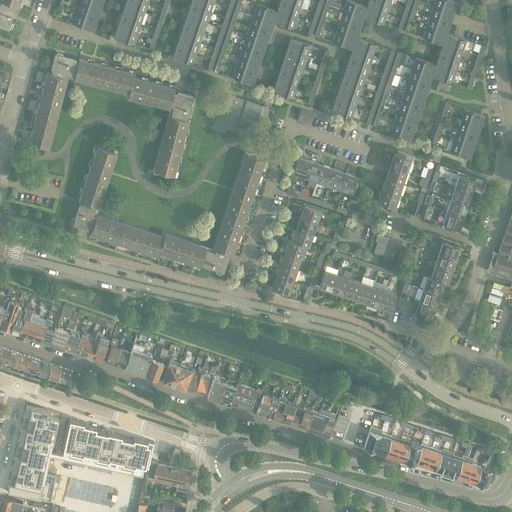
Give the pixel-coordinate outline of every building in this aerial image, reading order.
[(0,25),(9,28),(12,20),(14,16),(16,10),(17,6),(19,7),(21,0),(1,0),(0,5),(0,25)] [(81,0),(81,3),(97,8),(100,9),(103,0),(81,0)] [(127,0),(125,6),(128,7),(145,13),(148,2),(141,0),(127,0)] [(192,0),(191,5),(194,7),(210,13),(214,2),(207,0),(192,0)] [(281,0),(281,2),(284,3),(300,8),(301,7),(303,0),(281,0)] [(347,0),(344,10),(360,15),(364,17),(367,7),(365,6),(364,5),(363,5),(347,0)] [(369,0),(367,7),(371,8),(387,13),(391,3),(381,0),(369,0)] [(450,0),(435,0),(433,6),(453,13),(457,2),(450,0)] [(278,11),(297,18),(299,12),(300,8),(284,3),(281,2),(278,11)] [(81,3),(77,13),(93,19),(97,20),(100,9),(97,8),(81,3)] [(257,4),(254,15),(270,21),(273,22),(277,11),(257,4)] [(191,5),(187,16),(191,17),(207,22),(210,13),(194,7),(191,5)] [(125,6),(121,16),(125,18),(141,23),(145,13),(128,7),(125,6)] [(433,6),(430,16),(450,23),(453,13),(433,6)] [(367,7),(363,18),(367,19),(372,21),(383,25),(387,13),(371,8),(367,7)] [(344,10),(340,20),(357,26),(360,27),(364,17),(360,15),(344,10)] [(277,11),(273,22),(274,22),(276,23),(277,23),(293,29),(297,18),(278,11),(277,11)] [(77,13),(73,24),(90,29),(93,31),(97,20),(93,19),(77,13)] [(253,15),(250,25),(266,31),(270,32),(273,22),(270,21),(254,15),(253,15)] [(121,16),(118,27),(121,28),(138,34),(141,23),(125,18),(121,16)] [(187,16),(184,26),(203,33),(207,22),(191,17),(187,16)] [(430,16),(427,27),(446,33),(450,23),(430,16)] [(340,20),(337,31),(353,37),(356,38),(357,35),(360,27),(357,26),(340,20)] [(250,25),(247,35),(263,41),(267,42),(270,32),(266,31),(250,25)] [(184,26),(180,36),(184,37),(200,43),(203,33),(184,26)] [(118,27),(114,38),(118,39),(134,45),(138,34),(121,28),(118,27)] [(427,27),(423,38),(442,44),(446,33),(427,27)] [(337,31),(333,42),(349,48),(351,48),(353,49),(356,38),(353,37),(337,31)] [(448,34),(444,44),(447,45),(463,51),(466,40),(450,35),(448,34)] [(247,35),(243,46),(259,52),(263,53),(263,52),(267,42),(263,41),(247,35)] [(180,36),(177,46),(180,48),(197,53),(200,43),(184,37),(180,36)] [(357,38),(353,48),(357,50),(373,55),(377,45),(364,40),(360,39),(357,38)] [(291,39),(287,49),(291,51),(307,56),(311,46),(294,40),(291,39)] [(444,44),(441,55),(443,55),(459,61),(463,51),(447,45),(444,44)] [(177,46),(173,58),(176,59),(193,64),(197,53),(180,48),(177,46)] [(240,56),(256,62),(260,63),(263,53),(259,52),(243,46),(240,56)] [(353,48),(350,59),(353,60),(369,66),(373,55),(357,50),(353,48)] [(287,49),(284,60),(287,61),(304,67),(307,56),(291,51),(287,49)] [(47,72),(29,141),(47,146),(65,77),(66,74),(74,76),(74,77),(129,91),(128,95),(170,106),(173,106),(171,115),(170,115),(156,171),(174,176),(189,120),(185,119),(185,117),(187,117),(192,96),(177,92),(177,94),(174,93),(175,88),(134,77),(135,73),(79,59),(78,62),(76,62),(76,60),(55,54),(51,70),(53,70),(52,73),(47,72)] [(441,55),(437,65),(440,66),(456,71),(459,61),(443,55),(441,55)] [(240,56),(236,67),(252,72),(256,73),(260,63),(256,62),(240,56)] [(416,58),(412,69),(429,75),(432,76),(436,65),(432,64),(416,58)] [(350,59),(346,69),(350,70),(366,76),(369,66),(353,60),(350,59)] [(284,60),(280,70),(284,72),(300,77),(304,67),(287,61),(284,60)] [(310,61),(308,67),(315,70),(317,64),(310,61)] [(437,65),(433,76),(436,77),(441,79),(452,82),(456,71),(440,66),(437,65)] [(236,67),(232,78),(249,83),(252,85),(256,73),(252,72),(236,67)] [(346,69),(343,80),(346,81),(362,86),(366,76),(350,70),(346,69)] [(412,69),(409,79),(425,85),(429,86),(432,76),(429,75),(412,69)] [(280,70),(277,81),(280,82),(297,87),(300,77),(284,72),(280,70)] [(409,79),(406,89),(422,94),(426,96),(429,86),(425,85),(409,79)] [(343,80),(339,91),(342,92),(359,97),(362,86),(346,81),(343,80)] [(277,81),(273,92),(277,93),(293,98),(297,87),(280,82),(277,81)] [(406,89),(402,100),(415,105),(418,106),(422,107),(426,96),(422,94),(406,89)] [(339,91),(336,100),(339,101),(355,107),(359,97),(342,92),(339,91)] [(230,95),(223,116),(268,131),(275,110),(230,95)] [(336,100),(332,112),(335,113),(352,118),(355,108),(355,107),(339,101),(336,100)] [(402,100),(398,110),(415,116),(418,117),(422,107),(418,106),(415,105),(402,100)] [(301,109),(297,121),(310,125),(314,114),(301,109)] [(464,109),(460,120),(477,125),(481,127),(485,116),(481,115),(464,109)] [(398,110),(395,121),(408,125),(411,126),(415,127),(418,117),(415,116),(398,110)] [(460,120),(457,131),(473,136),(478,138),(481,127),(477,125),(460,120)] [(395,121),(391,132),(408,137),(411,138),(415,127),(411,126),(408,125),(395,121)] [(457,131),(453,141),(470,146),(474,148),(478,138),(473,136),(457,131)] [(453,141),(450,151),(466,157),(471,158),(474,148),(470,146),(453,141)] [(81,202),(73,225),(91,231),(90,234),(158,257),(160,253),(200,266),(200,264),(224,272),(230,254),(233,255),(265,160),(247,155),(214,252),(164,236),(163,239),(93,216),(114,153),(97,147),(79,201),(81,202)] [(394,153),(390,166),(407,171),(411,159),(412,159),(413,157),(397,151),(396,154),(394,153)] [(293,173),(304,177),(310,160),(298,156),(293,173)] [(310,160),(304,177),(310,179),(308,185),(315,187),(317,181),(322,164),(310,160)] [(322,164),(317,181),(328,185),(334,168),(322,164)] [(390,166),(386,178),(403,183),(407,171),(390,166)] [(334,168),(328,185),(340,189),(346,172),(334,168)] [(346,172),(340,189),(353,193),(358,177),(346,172)] [(459,175),(455,188),(471,193),(476,181),(459,175)] [(386,178),(382,190),(399,195),(403,183),(386,178)] [(286,193),(298,197),(299,193),(300,193),(300,191),(288,187),(286,193)] [(455,188),(451,199),(467,205),(471,193),(455,188)] [(385,204),(383,208),(396,212),(397,208),(395,207),(399,195),(382,190),(378,202),(385,204)] [(451,199),(447,211),(463,217),(467,205),(451,199)] [(410,213),(417,215),(421,203),(417,201),(415,200),(410,213)] [(424,204),(420,216),(426,218),(430,206),(429,205),(424,204)] [(304,205),(300,217),(317,223),(321,211),(304,205)] [(447,211),(442,224),(459,229),(463,217),(447,211)] [(511,211),(495,262),(492,269),(502,273),(503,270),(511,273),(511,211)] [(300,217),(296,229),(313,235),(317,223),(300,217)] [(296,229),(292,241),(305,246),(309,247),(313,235),(296,229)] [(422,232),(418,244),(424,246),(428,234),(422,232)] [(378,240),(374,252),(383,255),(388,238),(378,234),(376,240),(378,240)] [(288,240),(284,252),(301,257),(305,246),(292,241),(288,240)] [(443,242),(439,254),(456,259),(460,247),(443,242)] [(284,252),(280,264),(297,269),(301,257),(284,252)] [(342,258),(352,261),(354,262),(356,258),(353,257),(344,254),(342,258)] [(439,254),(435,266),(452,271),(456,259),(439,254)] [(354,262),(357,263),(366,266),(367,262),(356,258),(354,262)] [(366,266),(378,270),(380,266),(367,262),(366,266)] [(280,264),(276,276),(293,281),(297,269),(280,264)] [(380,266),(378,270),(390,274),(391,270),(380,266)] [(435,266),(431,277),(431,278),(444,282),(447,284),(452,271),(435,266)] [(319,287),(331,291),(337,274),(325,270),(319,287)] [(337,274),(331,291),(343,295),(349,278),(351,272),(345,270),(342,276),(337,274)] [(289,293),(293,281),(276,276),(272,288),(289,293)] [(427,276),(423,288),(440,294),(444,282),(431,278),(431,277),(427,276)] [(349,278),(343,295),(355,299),(361,282),(349,278)] [(361,282),(355,299),(367,303),(373,287),(361,282)] [(303,298),(309,300),(313,288),(309,286),(309,287),(307,286),(303,298)] [(6,287),(4,293),(10,295),(12,289),(6,287)] [(373,287),(367,303),(379,307),(385,291),(373,287)] [(423,288),(419,300),(436,306),(440,294),(423,288)] [(385,291),(379,307),(391,311),(397,295),(385,291)] [(0,305),(0,327),(0,328),(7,308),(10,299),(7,298),(7,300),(5,300),(3,306),(0,305)] [(414,299),(410,311),(431,318),(436,306),(419,300),(414,299)] [(7,308),(0,328),(10,331),(17,308),(19,303),(9,300),(7,308)] [(74,310),(64,306),(61,316),(71,318),(72,316),(74,310)] [(17,308),(10,331),(19,334),(24,317),(20,316),(22,310),(17,308)] [(24,317),(19,334),(41,341),(48,319),(49,318),(46,317),(46,319),(44,319),(43,324),(30,319),(33,310),(27,308),(24,317)] [(48,319),(41,341),(49,343),(54,329),(53,329),(50,328),(52,320),(48,319)] [(54,329),(49,343),(63,348),(69,331),(54,327),(53,329),(54,329)] [(69,331),(63,348),(76,352),(81,337),(81,335),(78,334),(69,331)] [(90,338),(84,355),(93,358),(100,339),(102,334),(98,333),(95,340),(90,338)] [(81,337),(76,352),(84,355),(90,338),(81,335),(81,337)] [(111,345),(105,362),(113,365),(119,348),(114,346),(117,337),(113,336),(110,343),(112,344),(112,345),(111,345)] [(103,340),(100,339),(93,358),(102,361),(107,344),(102,342),(103,340)] [(130,352),(124,368),(134,372),(143,347),(139,345),(134,343),(132,349),(130,352)] [(143,347),(134,372),(144,375),(152,354),(146,352),(148,348),(143,347)] [(5,348),(1,360),(12,363),(17,352),(5,348)] [(119,348),(113,365),(124,368),(130,352),(119,348)] [(17,352),(12,363),(24,367),(28,355),(17,352)] [(158,380),(159,377),(162,366),(166,356),(160,354),(158,361),(152,359),(146,376),(158,380)] [(28,355),(24,367),(36,371),(40,360),(28,355)] [(40,360),(36,371),(47,375),(51,364),(40,360)] [(162,366),(159,377),(163,378),(162,381),(173,385),(180,365),(169,361),(167,367),(162,366)] [(51,364),(47,375),(57,378),(57,379),(61,367),(51,364)] [(180,365),(173,385),(185,389),(192,369),(180,365)] [(203,368),(195,392),(204,395),(211,376),(205,374),(207,367),(206,367),(204,366),(203,366),(203,368)] [(61,367),(57,379),(60,380),(69,383),(73,371),(61,367)] [(186,389),(195,392),(203,368),(199,367),(198,369),(199,369),(198,372),(193,370),(186,389)] [(207,396),(219,400),(226,379),(214,375),(207,396)] [(226,379),(219,400),(230,404),(237,383),(226,379)] [(237,383),(230,404),(250,411),(252,407),(254,408),(256,402),(258,402),(263,390),(258,388),(257,390),(237,383)] [(263,393),(256,413),(265,416),(271,396),(263,393)] [(271,396),(265,416),(273,418),(280,395),(278,399),(271,396)] [(280,395),(273,418),(283,422),(287,411),(282,410),(285,401),(287,398),(280,395)] [(285,401),(282,410),(287,411),(283,422),(289,424),(296,405),(297,400),(289,397),(287,402),(285,401)] [(27,405),(8,491),(51,501),(56,475),(46,473),(59,412),(27,405)] [(296,405),(289,424),(298,427),(304,408),(296,405)] [(304,408),(298,427),(305,429),(312,410),(304,408)] [(319,413),(313,432),(320,435),(327,416),(328,411),(321,409),(319,413)] [(312,410),(305,429),(313,432),(319,413),(312,410)] [(327,416),(320,435),(328,437),(335,419),(327,416)] [(69,418),(63,448),(70,449),(70,451),(83,454),(84,452),(96,455),(95,457),(109,460),(109,458),(122,461),(121,463),(134,466),(135,464),(148,467),(154,441),(107,431),(107,432),(96,430),(97,426),(83,424),(84,421),(69,418)] [(369,431),(364,447),(374,451),(379,434),(369,431)] [(379,434),(374,451),(384,454),(390,437),(379,434)] [(390,437),(384,454),(394,458),(400,440),(390,437)] [(400,440),(394,458),(404,461),(410,444),(400,440)] [(410,444),(404,461),(414,464),(415,462),(415,463),(421,445),(420,445),(420,447),(410,444)] [(421,445),(415,463),(425,466),(431,449),(421,445)] [(431,449),(425,466),(435,469),(440,452),(431,449)] [(440,452),(435,469),(445,473),(451,455),(440,452)] [(451,455),(445,473),(455,476),(461,458),(451,455)] [(461,458),(455,476),(466,479),(471,462),(461,458)] [(187,487),(190,471),(157,464),(157,461),(150,460),(148,470),(155,472),(153,479),(187,487)] [(471,462),(466,479),(476,482),(481,465),(471,462)] [(481,465),(476,482),(486,486),(492,468),(481,465)] [(1,497),(0,500),(0,507),(20,511),(24,511),(26,503),(21,501),(1,497)]
